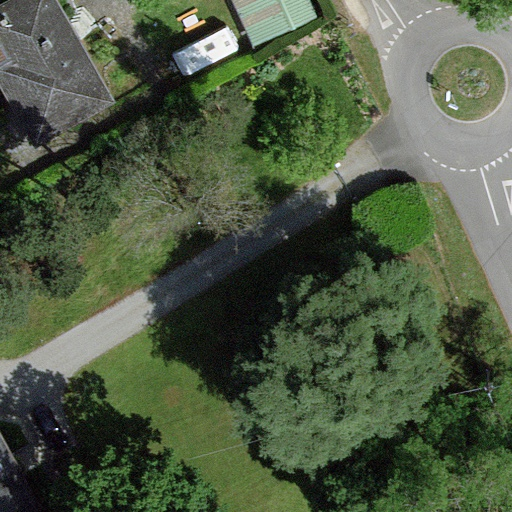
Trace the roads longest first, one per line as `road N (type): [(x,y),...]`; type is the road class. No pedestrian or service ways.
road 1 (unclassified): [(420,45),(407,78),(414,113),(440,137),(475,143)]
road 2 (unclassified): [(511,261),(475,143)]
